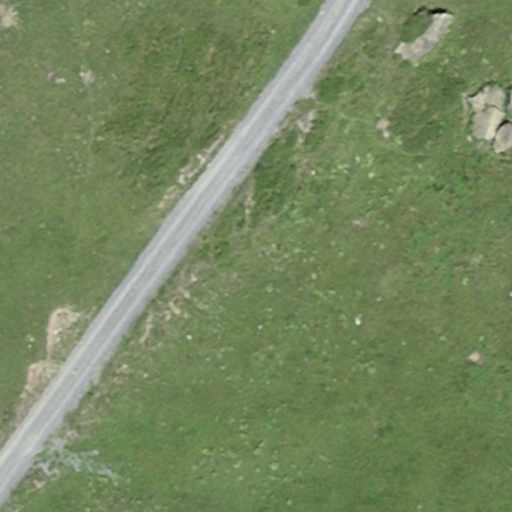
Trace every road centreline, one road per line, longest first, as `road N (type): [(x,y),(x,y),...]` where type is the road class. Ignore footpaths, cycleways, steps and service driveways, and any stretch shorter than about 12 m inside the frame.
road 1 (track): [(223,170),(0,482)]
road 2 (track): [(223,170),(346,0)]
